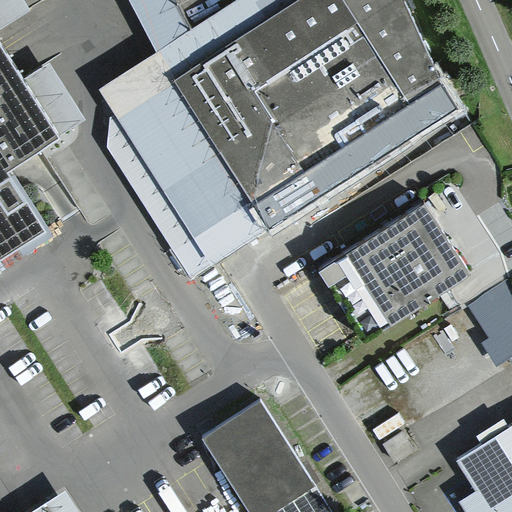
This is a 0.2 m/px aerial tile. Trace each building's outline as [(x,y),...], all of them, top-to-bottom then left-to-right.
[(0,0),(0,253),(38,229),(0,170),(0,169),(81,118),(44,60),(19,77),(0,47),(0,23),(25,7),(19,0),(0,0)] [(100,81),(195,232),(442,77),(404,0),(226,0),(193,22),(180,0),(131,0),(156,46),(100,81)] [(461,277),(419,205),(341,250),(383,322),(461,277)] [(498,360),(511,354),(511,282),(472,300),(498,360)] [(327,511),(257,400),(199,436),(246,511),(327,511)] [(511,511),(511,420),(453,457),(473,489),(457,499),(465,511),(511,511)] [(397,458),(416,445),(405,429),(386,441),(397,458)] [(83,511),(66,485),(27,510),(23,504),(11,511),(83,511)]
